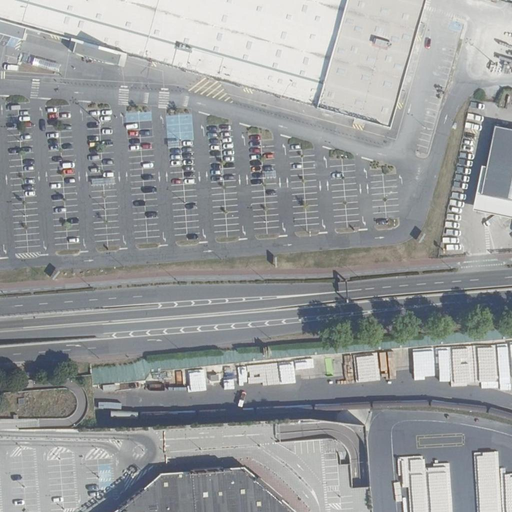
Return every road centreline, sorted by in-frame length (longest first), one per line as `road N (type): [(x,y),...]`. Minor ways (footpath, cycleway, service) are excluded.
road 1 (primary): [(511,279),(0,325)]
road 2 (primary): [(511,274),(0,306)]
road 3 (primary): [(0,354),(437,305)]
road 4 (primary): [(0,337),(437,305)]
road 5 (unknown): [(268,434),(333,435),(355,444),(366,511)]
